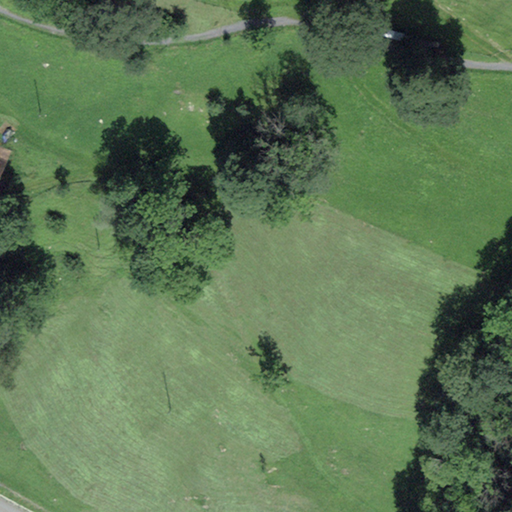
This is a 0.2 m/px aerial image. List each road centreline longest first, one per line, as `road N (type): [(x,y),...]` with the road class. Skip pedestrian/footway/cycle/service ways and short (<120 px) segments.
road 1 (track): [(511,67),(476,66),(323,26),(280,22),(135,42),(50,29),(0,10)]
road 2 (track): [(0,113),(102,172),(180,193)]
